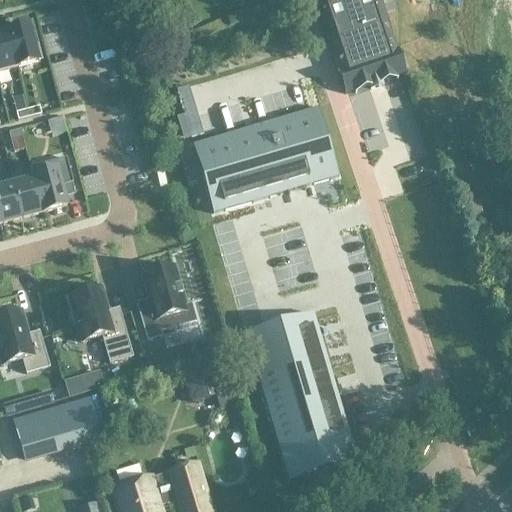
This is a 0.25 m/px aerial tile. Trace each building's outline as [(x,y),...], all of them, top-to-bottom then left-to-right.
[(404,75),(379,0),(315,0),(347,94),(404,75)] [(30,28),(7,34),(16,70),(40,64),(30,28)] [(7,34),(6,34),(6,35),(0,37),(0,74),(16,70),(7,34)] [(27,111),(30,119),(41,116),(39,108),(27,111)] [(27,111),(16,114),(18,122),(30,119),(27,111)] [(317,113),(202,146),(220,212),(336,179),(317,113)] [(185,118),(185,119),(192,141),(204,138),(197,116),(197,115),(185,118)] [(20,131),(8,134),(10,142),(22,139),(20,131)] [(66,159),(54,162),(56,172),(34,178),(32,179),(42,215),(66,208),(61,187),(72,184),(66,159)] [(12,182),(22,220),(42,215),(32,179),(34,178),(33,177),(12,182)] [(12,182),(0,185),(0,215),(3,225),(22,220),(12,182)] [(173,268),(142,277),(151,308),(138,312),(147,343),(162,339),(160,334),(196,324),(191,306),(185,307),(173,268)] [(100,290),(69,299),(82,344),(102,339),(110,365),(133,359),(121,317),(109,320),(100,290)] [(0,358),(3,368),(22,362),(26,376),(49,369),(41,340),(29,344),(20,313),(0,318),(0,358)] [(290,483),(289,480),(354,461),(355,464),(357,463),(313,315),(311,316),(312,319),(247,338),(246,335),(245,336),(289,484),(290,483)] [(220,355),(180,367),(184,380),(176,382),(185,408),(215,399),(220,413),(237,408),(220,355)] [(78,379),(64,384),(69,399),(83,395),(78,379)] [(13,422),(24,461),(101,438),(89,400),(13,422)] [(15,402),(3,406),(6,418),(18,414),(15,402)] [(152,481),(151,478),(110,491),(116,511),(161,511),(160,507),(176,502),(178,511),(212,511),(196,463),(166,473),(167,476),(152,481)]
